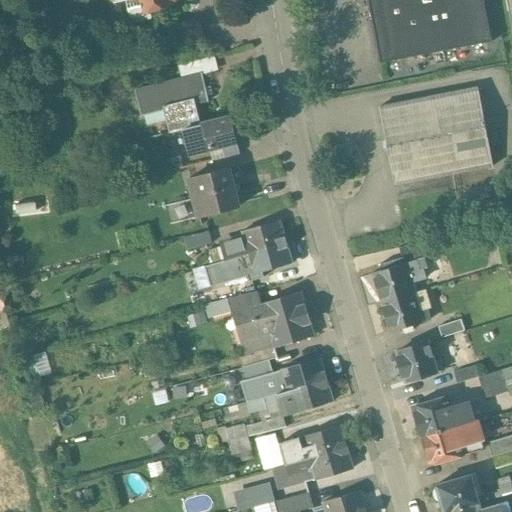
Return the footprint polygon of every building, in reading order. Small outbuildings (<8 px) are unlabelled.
[(129,0),(129,1),(126,2),(131,24),(151,19),(149,12),(169,6),(168,2),(173,0),(129,0)] [(482,0),(368,0),(381,62),(490,41),(482,0)] [(178,65),(181,78),(202,73),(198,60),(178,65)] [(181,78),(135,90),(141,116),(143,115),(143,113),(164,108),(170,133),(184,129),(200,125),(195,104),(208,101),(207,95),(214,94),(212,86),(205,88),(202,73),(181,78)] [(478,88),(379,107),(395,185),(493,166),(478,88)] [(228,118),(200,125),(184,129),(190,154),(222,146),(234,142),(228,118)] [(234,142),(222,146),(225,157),(237,154),(234,142)] [(228,168),(189,179),(199,217),(238,207),(228,168)] [(511,178),(495,181),(498,202),(511,200),(511,178)] [(280,221),(243,232),(244,238),(221,244),(222,248),(225,259),(286,242),(280,221)] [(209,232),(185,238),(188,249),(212,243),(209,232)] [(286,242),(225,259),(225,260),(211,264),(208,265),(212,279),(253,267),(254,273),(292,262),(286,242)] [(425,243),(414,246),(413,244),(401,247),(404,257),(405,264),(416,260),(417,262),(429,258),(425,243)] [(222,248),(207,253),(208,257),(211,264),(225,260),(225,259),(222,248)] [(208,257),(199,260),(201,267),(208,265),(211,264),(208,257)] [(404,257),(381,264),(382,270),(372,273),(381,303),(414,293),(411,282),(425,278),(423,269),(419,270),(417,262),(416,260),(405,264),(404,257)] [(258,291),(227,299),(237,335),(307,314),(304,305),(300,293),(262,304),(258,291)] [(414,293),(381,303),(390,331),(430,319),(427,308),(419,310),(414,293)] [(4,310),(0,311),(0,328),(0,330),(9,327),(4,310)] [(307,314),(237,335),(243,355),(273,346),(274,347),(273,347),(273,348),(314,336),(313,335),(309,322),(307,314)] [(462,319),(439,326),(442,338),(465,330),(462,319)] [(429,342),(396,352),(405,382),(444,371),(440,359),(434,361),(429,342)] [(274,347),(273,346),(243,355),(240,356),(243,366),(269,360),(276,358),(273,348),(273,347),(274,347)] [(320,358),(280,370),(283,377),(260,384),(264,399),(327,380),(320,358)] [(269,360),(243,367),(247,380),(269,374),(273,373),(269,360)] [(470,365),(449,371),(453,384),(474,378),(470,365)] [(243,367),(235,370),(238,383),(247,380),(243,367)] [(503,369),(478,377),(485,399),(510,391),(503,369)] [(238,383),(226,386),(231,407),(246,403),(242,389),(260,384),(283,377),(280,370),(273,373),(269,374),(247,380),(238,383)] [(327,380),(264,399),(267,409),(269,413),(270,413),(282,409),(284,416),(334,401),(327,380)] [(260,384),(242,389),(246,403),(247,403),(264,399),(260,384)] [(447,397),(413,407),(421,436),(472,421),(467,402),(450,407),(447,397)] [(264,399),(247,403),(249,410),(250,413),(267,409),(264,399)] [(246,403),(231,407),(233,414),(249,410),(247,403),(246,403)] [(272,419),(245,427),(248,437),(287,427),(284,416),(282,409),(270,413),(272,419)] [(472,421),(421,436),(430,465),(483,449),(475,420),(472,421)] [(244,424),(219,430),(223,444),(228,442),(248,437),(245,427),(244,424)] [(340,426),(303,437),(305,444),(294,447),(281,451),(286,465),(346,447),(340,426)] [(511,435),(488,443),(492,457),(511,451),(511,435)] [(248,437),(228,442),(232,454),(251,449),(248,437)] [(303,437),(292,441),(294,447),(305,444),(303,437)] [(346,447),(286,465),(289,475),(290,480),(313,473),(315,479),(353,468),(346,447)] [(511,451),(492,457),(495,468),(511,463),(511,451)] [(286,465),(273,468),(276,479),(289,475),(286,465)] [(470,475),(436,485),(437,487),(435,490),(434,494),(435,497),(438,500),(441,502),(443,511),(446,511),(479,503),(487,500),(485,493),(476,496),(470,475)] [(511,488),(509,477),(498,480),(500,489),(485,493),(487,500),(503,495),(511,492),(511,488)] [(270,486),(235,496),(239,511),(274,502),(270,486)] [(324,509),(314,511),(366,511),(360,491),(322,503),(324,509)] [(309,492),(274,502),(276,511),(296,511),(313,508),(309,492)] [(511,492),(503,495),(505,503),(508,511),(511,511),(511,492)] [(487,500),(479,503),(481,510),(505,503),(503,495),(487,500)] [(479,503),(446,511),(508,511),(505,503),(481,510),(479,503)]
